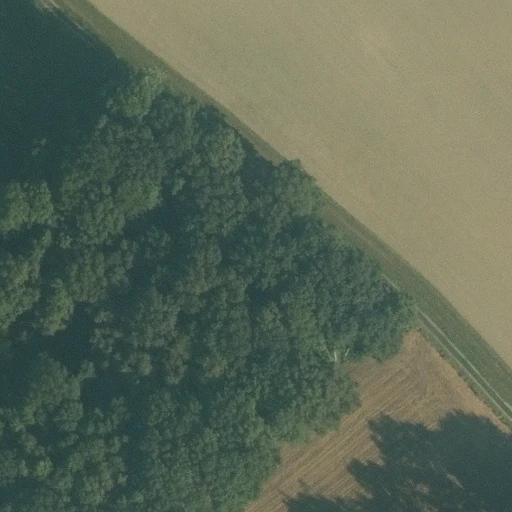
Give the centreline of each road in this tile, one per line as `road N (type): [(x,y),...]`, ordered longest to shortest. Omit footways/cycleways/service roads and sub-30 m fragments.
road 1 (track): [(511,420),(409,307),(135,80)]
road 2 (track): [(135,80),(0,240)]
road 3 (track): [(135,80),(41,0)]
